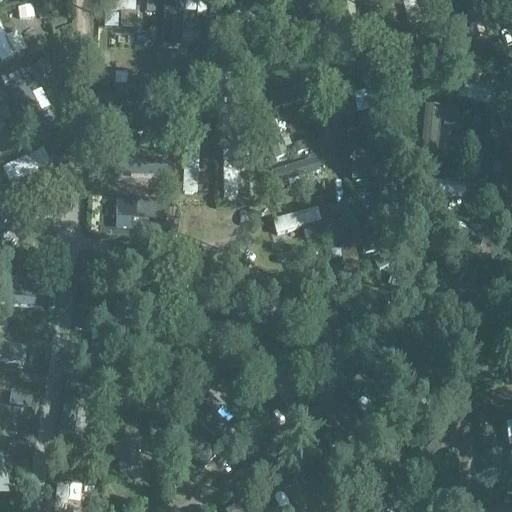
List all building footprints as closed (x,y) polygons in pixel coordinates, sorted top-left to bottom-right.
[(104,15),(137,15),(137,3),(104,2),(104,15)] [(181,51),(183,4),(165,4),(163,50),(181,51)] [(277,17),(237,9),(234,23),(274,32),(277,17)] [(445,51),(476,30),(468,18),(437,39),(445,51)] [(0,62),(1,65),(15,59),(0,24),(0,62)] [(325,32),(328,44),(361,37),(358,25),(325,32)] [(392,62),(429,48),(424,34),(387,47),(392,62)] [(378,74),(363,76),(369,117),(385,114),(378,74)] [(232,79),(217,78),(214,123),(228,124),(232,79)] [(43,130),(23,90),(8,98),(29,137),(43,130)] [(126,94),(126,108),(168,109),(168,95),(126,94)] [(290,102),(270,107),(273,123),(294,118),(290,102)] [(460,118),(482,117),(481,104),(459,105),(460,118)] [(457,129),(459,113),(427,110),(422,156),(438,158),(441,128),(457,129)] [(261,130),(275,165),(288,160),(273,125),(261,130)] [(0,161),(18,152),(11,137),(0,142),(0,161)] [(42,151),(2,171),(8,185),(49,165),(42,151)] [(236,155),(222,155),(223,201),(237,201),(236,155)] [(270,176),(274,190),(319,176),(315,162),(270,176)] [(185,196),(197,195),(195,163),(183,164),(185,196)] [(352,186),(389,181),(387,165),(350,170),(352,186)] [(380,193),(384,247),(398,246),(394,192),(380,193)] [(167,203),(116,200),(115,219),(165,222),(167,203)] [(272,224),(276,239),(320,227),(317,213),(272,224)] [(354,248),(340,250),(346,288),(360,286),(354,248)] [(220,308),(227,269),(211,267),(204,305),(220,308)] [(430,292),(394,278),(389,291),(425,306),(430,292)] [(107,279),(101,294),(145,311),(151,296),(107,279)] [(2,291),(0,304),(0,305),(37,310),(38,295),(2,291)] [(370,346),(383,345),(380,314),(367,315),(370,346)] [(192,321),(189,333),(222,339),(225,327),(192,321)] [(498,340),(510,381),(511,380),(511,336),(498,340)] [(242,354),(247,365),(286,349),(281,337),(242,354)] [(155,343),(140,339),(133,363),(148,367),(155,343)] [(407,365),(381,381),(387,392),(413,376),(407,365)] [(408,410),(440,395),(435,385),(403,400),(408,410)] [(80,394),(66,391),(58,435),(73,437),(80,394)] [(220,408),(205,395),(188,416),(217,441),(229,427),(214,415),(220,408)] [(369,396),(356,406),(376,434),(389,424),(369,396)] [(335,430),(322,440),(345,469),(358,460),(335,430)] [(141,471),(136,443),(111,447),(114,460),(116,460),(119,475),(141,471)] [(391,477),(401,490),(436,462),(426,450),(391,477)] [(0,494),(9,492),(3,461),(0,461),(0,494)] [(282,491),(297,511),(317,511),(295,482),(282,491)] [(65,511),(68,489),(56,487),(53,511),(65,511)]
